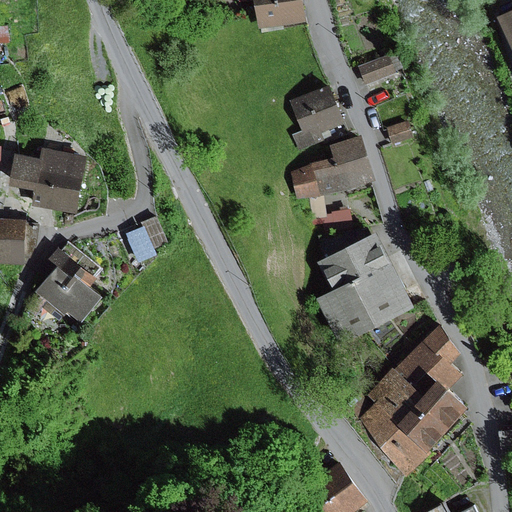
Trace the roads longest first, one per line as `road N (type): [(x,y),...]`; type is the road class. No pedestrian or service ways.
road 1 (tertiary): [(389,511),(288,377),(218,253),(98,0)]
road 2 (residential): [(504,511),(477,371),(399,232),(318,0)]
